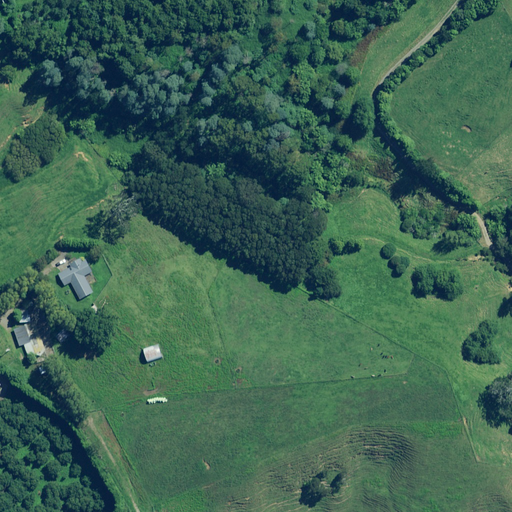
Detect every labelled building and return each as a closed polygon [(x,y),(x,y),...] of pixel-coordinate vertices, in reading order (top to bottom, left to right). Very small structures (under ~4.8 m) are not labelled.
[(86,258),(82,261),(80,258),(70,263),(72,266),(59,273),(65,285),(71,281),(80,298),(93,292),(84,275),(93,271),(86,258)] [(99,312),(96,305),(86,309),(89,316),(99,312)] [(19,310),(20,322),(31,321),(30,309),(19,310)] [(45,350),(35,321),(14,328),(20,345),(24,344),(28,355),(34,353),(40,355),(45,350)] [(163,357),(159,345),(144,349),(148,361),(163,357)] [(46,364),(38,367),(41,374),(48,371),(46,364)]
